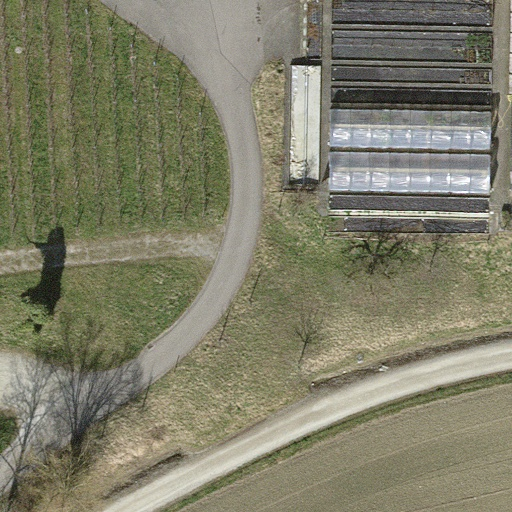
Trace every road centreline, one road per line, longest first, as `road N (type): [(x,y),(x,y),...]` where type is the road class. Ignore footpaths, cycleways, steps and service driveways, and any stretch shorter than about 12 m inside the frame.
road 1 (track): [(0,487),(208,327),(253,247),(257,167),(221,77),(117,0)]
road 2 (track): [(145,511),(233,464),(407,390),(511,369)]
road 3 (track): [(0,275),(253,247)]
road 4 (track): [(510,0),(511,219)]
